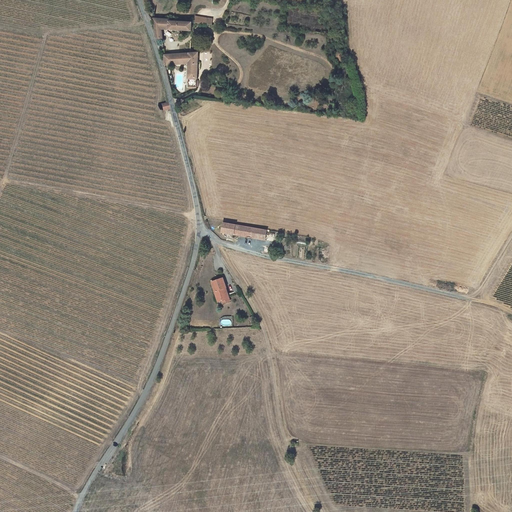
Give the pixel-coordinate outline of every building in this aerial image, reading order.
[(155,18),(155,39),(163,39),(163,31),(193,32),(194,22),(170,21),(170,19),(155,18)] [(189,80),(200,80),(199,53),(164,54),(165,66),(188,65),(189,80)] [(163,111),(170,110),(168,102),(161,104),(163,111)] [(223,223),(222,234),(267,240),(268,229),(223,223)] [(231,301),(225,277),(212,280),(217,302),(222,300),(223,303),(231,301)]
